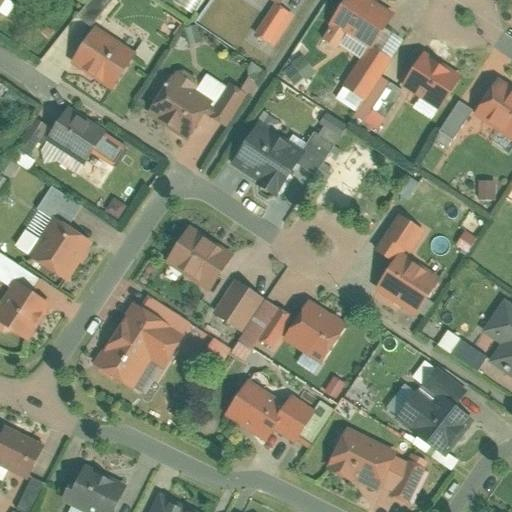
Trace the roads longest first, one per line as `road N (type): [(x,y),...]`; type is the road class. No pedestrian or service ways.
road 1 (residential): [(33,403),(179,180),(276,237),(297,237)]
road 2 (residential): [(328,511),(263,477),(218,478),(124,433),(96,435),(33,403)]
road 3 (residential): [(297,237),(321,217),(347,236),(336,265),(304,261)]
